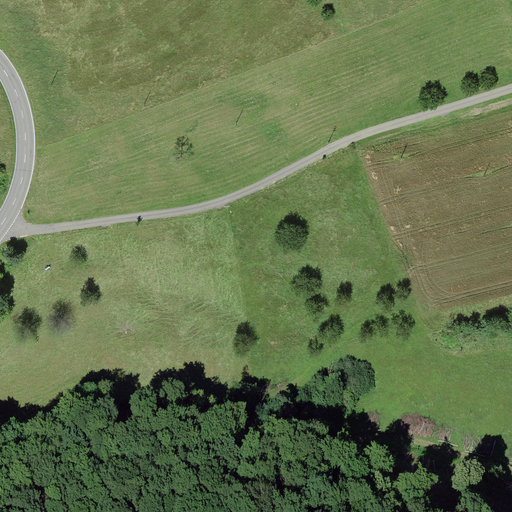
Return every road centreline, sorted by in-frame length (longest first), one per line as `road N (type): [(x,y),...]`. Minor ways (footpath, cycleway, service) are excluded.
road 1 (unclassified): [(0,233),(206,205),(344,141),(511,89)]
road 2 (track): [(511,469),(404,439),(186,407),(140,407),(0,447)]
road 3 (secondary): [(0,63),(25,125),(21,183),(0,226)]
